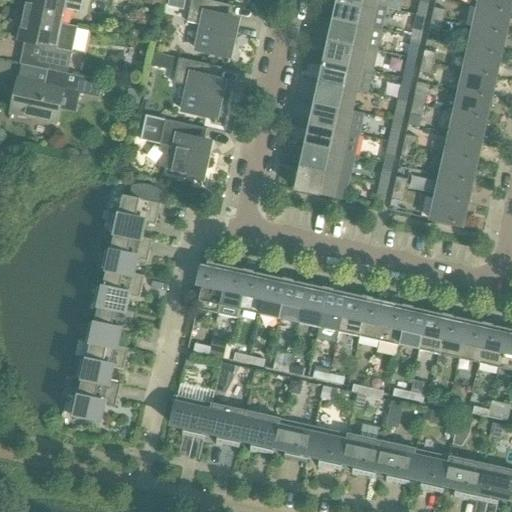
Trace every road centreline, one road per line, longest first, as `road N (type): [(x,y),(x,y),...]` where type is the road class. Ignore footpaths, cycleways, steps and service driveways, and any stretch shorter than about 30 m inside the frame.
road 1 (residential): [(496,277),(244,225)]
road 2 (residential): [(244,225),(196,230),(152,431)]
road 3 (residential): [(244,225),(291,0)]
